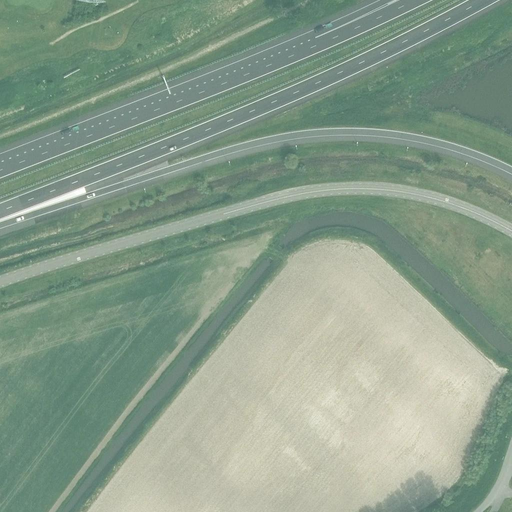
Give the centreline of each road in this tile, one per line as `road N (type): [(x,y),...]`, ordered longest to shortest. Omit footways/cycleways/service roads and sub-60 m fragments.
road 1 (tertiary): [(0,281),(307,191),(391,189),(511,230)]
road 2 (motorway): [(0,211),(251,112),(485,0)]
road 3 (motorway): [(0,217),(293,136),(416,138),(511,170)]
road 4 (motorway): [(318,44),(0,171)]
